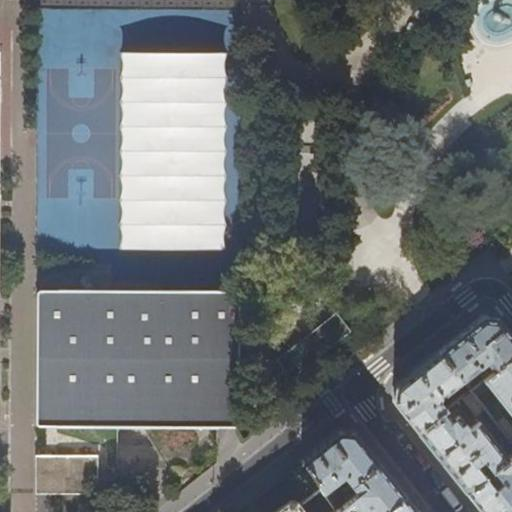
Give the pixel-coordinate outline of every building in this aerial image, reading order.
[(227,54),(121,53),(121,251),(226,252),(227,54)] [(36,290),(35,425),(219,426),(236,426),(238,426),(239,290),(36,290)] [(335,315),(278,361),(291,377),(349,332),(335,315)] [(459,334),(439,351),(462,380),(463,381),(487,362),(494,371),(511,356),(511,334),(510,332),(498,318),(483,315),(459,334)] [(418,431),(447,409),(439,399),(440,394),(442,396),(462,380),(439,351),(423,363),(395,386),(393,400),(403,413),(418,431)] [(511,356),(494,371),(470,390),(475,396),(489,385),(511,414),(511,356)] [(466,492),(508,458),(479,421),(470,428),(459,415),(455,418),(447,409),(418,431),(441,460),(466,492)] [(511,428),(503,417),(496,422),(511,442),(511,428)] [(325,441),(300,460),(323,492),(343,475),(350,484),(378,463),(364,445),(354,432),(338,430),(325,441)] [(511,511),(511,454),(508,458),(466,492),(482,511),(511,511)] [(97,494),(97,456),(35,456),(35,494),(97,494)] [(378,463),(350,484),(356,491),(334,508),(335,509),(336,511),(387,511),(389,511),(388,509),(405,496),(389,476),(378,463)] [(389,511),(387,511),(417,511),(405,496),(388,509),(389,511)] [(336,511),(335,509),(331,511),(304,511),(296,500),(283,509),(279,511),(336,511)]
